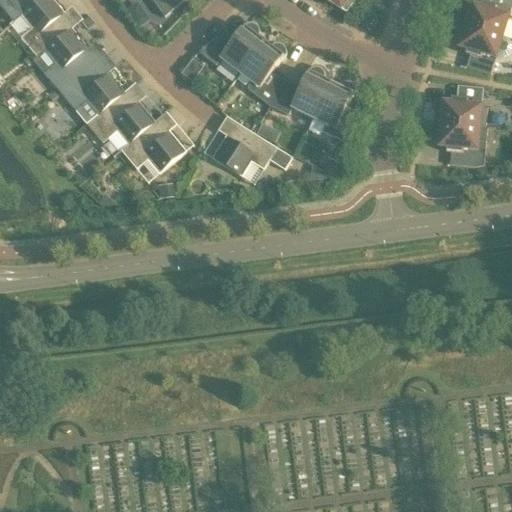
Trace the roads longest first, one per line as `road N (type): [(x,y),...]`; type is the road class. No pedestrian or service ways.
road 1 (residential): [(0,280),(392,228)]
road 2 (residential): [(392,228),(383,129),(399,68)]
road 3 (residential): [(399,68),(343,47),(274,0)]
road 4 (residential): [(392,228),(511,212)]
